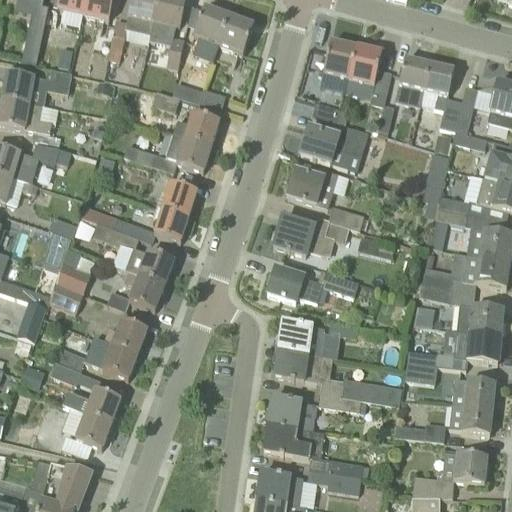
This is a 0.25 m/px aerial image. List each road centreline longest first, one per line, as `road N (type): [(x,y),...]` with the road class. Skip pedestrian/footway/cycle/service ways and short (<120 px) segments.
road 1 (residential): [(204,309),(307,0)]
road 2 (residential): [(225,511),(249,340),(238,322),(204,309)]
road 3 (residential): [(132,511),(204,309)]
road 4 (residential): [(511,46),(335,0)]
